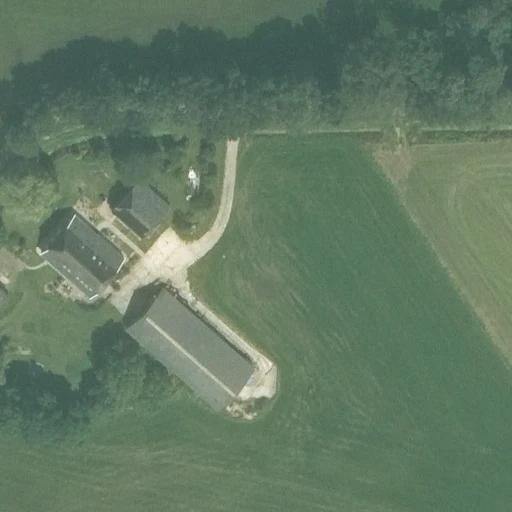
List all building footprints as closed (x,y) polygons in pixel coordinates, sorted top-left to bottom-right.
[(138,179),(110,209),(143,239),(171,208),(138,179)] [(43,253),(90,295),(124,257),(76,215),(43,253)] [(0,303),(9,293),(0,285),(0,303)] [(125,328),(218,408),(255,366),(164,285),(125,328)] [(22,302),(5,323),(17,332),(33,310),(22,302)] [(35,345),(71,377),(88,357),(53,326),(35,345)]
